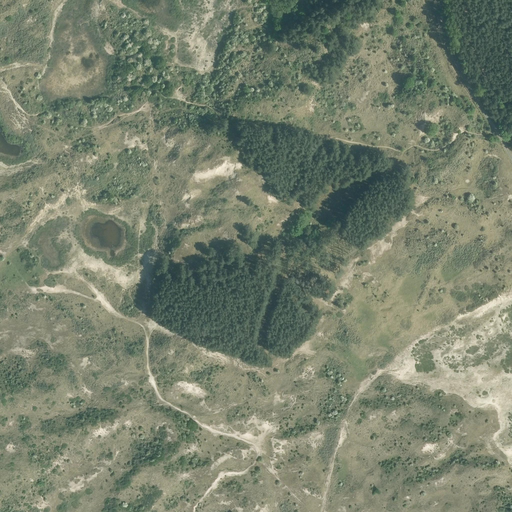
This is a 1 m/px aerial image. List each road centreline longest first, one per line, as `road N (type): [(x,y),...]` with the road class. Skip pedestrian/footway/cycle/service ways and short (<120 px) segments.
road 1 (unknown): [(436,0),(438,37),(483,124),(479,134),(456,134),(438,150),(403,151),(232,118),(154,91),(145,107),(92,128),(49,111),(24,112),(0,87)]
road 2 (track): [(511,288),(365,386),(342,432),(322,511)]
